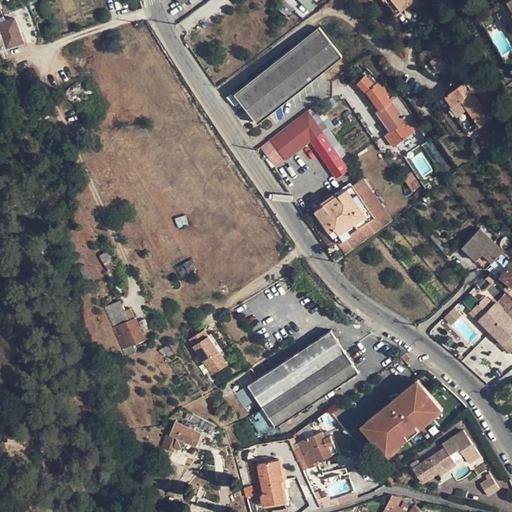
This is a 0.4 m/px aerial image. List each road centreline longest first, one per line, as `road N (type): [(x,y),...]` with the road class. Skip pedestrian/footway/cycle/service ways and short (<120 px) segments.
road 1 (unclassified): [(511,444),(468,382),(360,304),(325,268),(171,42),(153,0)]
road 2 (unknown): [(152,0),(34,55)]
